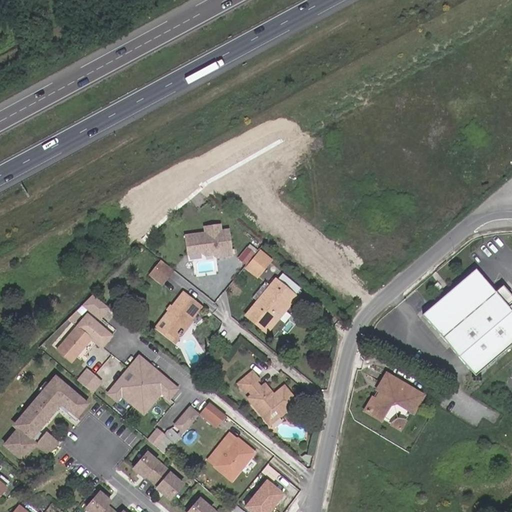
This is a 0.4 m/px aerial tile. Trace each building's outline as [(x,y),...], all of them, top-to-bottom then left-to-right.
[(232,222),(206,227),(206,229),(187,232),(191,258),(237,250),(232,222)] [(240,256),(247,263),(258,252),(251,245),(240,256)] [(244,270),(255,279),(269,262),(258,254),(244,270)] [(150,277),(161,286),(173,271),(162,262),(150,277)] [(511,344),(511,310),(509,307),(498,293),(477,269),(424,313),(475,375),(511,344)] [(247,313),(265,327),(289,299),(279,291),(284,284),(276,278),(247,313)] [(498,293),(509,307),(511,305),(511,295),(505,287),(498,293)] [(184,292),(164,317),(171,322),(163,332),(173,340),(178,335),(179,336),(183,332),(181,331),(187,324),(185,322),(188,319),(189,320),(201,306),(184,292)] [(91,293),(82,302),(99,316),(107,307),(91,293)] [(82,315),(52,349),(66,362),(86,339),(97,348),(107,337),(82,315)] [(171,322),(164,317),(156,326),(163,332),(171,322)] [(205,364),(210,359),(206,356),(201,362),(205,364)] [(119,384),(107,397),(115,403),(119,399),(123,398),(137,411),(155,391),(160,395),(168,385),(146,366),(127,390),(119,384)] [(236,384),(242,391),(255,380),(249,372),(236,384)] [(15,432),(2,447),(21,464),(34,448),(46,457),(57,444),(45,434),(35,444),(31,441),(60,406),(75,419),(88,405),(54,375),(23,414),(25,415),(13,430),(15,432)] [(88,376),(80,386),(93,398),(101,387),(88,376)] [(372,403),(365,415),(374,420),(380,423),(385,415),(389,408),(396,407),(413,417),(422,400),(385,379),(379,389),(382,391),(375,405),(372,403)] [(255,380),(242,391),(248,397),(260,385),(255,380)] [(260,385),(248,397),(248,398),(248,400),(263,418),(274,409),(279,414),(294,400),(281,386),(272,393),(265,387),(261,386),(260,385)] [(382,391),(379,389),(372,403),(375,405),(382,391)] [(212,400),(202,413),(220,427),(230,414),(212,400)] [(181,434),(197,414),(188,407),(172,426),(181,434)] [(263,418),(269,423),(279,414),(274,409),(263,418)] [(154,431),(146,442),(154,448),(162,438),(154,431)] [(208,461),(215,466),(236,440),(229,434),(208,461)] [(253,453),(236,440),(215,466),(232,480),(253,453)] [(155,491),(169,503),(184,487),(171,475),(172,474),(147,453),(131,471),(144,482),(146,480),(156,489),(155,491)] [(247,506),(254,511),(274,511),(290,492),(270,476),(247,506)] [(111,511),(107,508),(111,504),(98,493),(83,511),(111,511)] [(213,511),(200,500),(188,511),(213,511)]
